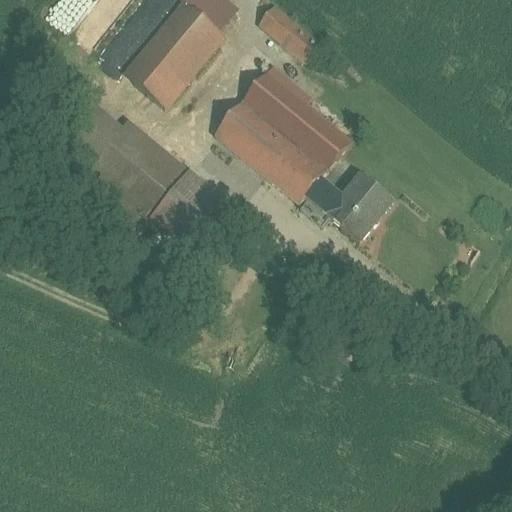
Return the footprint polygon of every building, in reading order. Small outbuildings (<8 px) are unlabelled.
[(185,7),(204,23),(213,13),(197,0),(187,0),(183,6),(185,7)] [(225,42),(185,9),(125,81),(165,114),(225,42)] [(322,50),(274,11),(259,30),(307,69),(322,50)] [(352,148),(268,78),(215,141),(299,210),(307,201),(320,185),(352,148)] [(191,178),(128,126),(75,190),(138,242),(191,178)] [(393,207),(362,181),(343,204),(320,185),(307,201),(330,220),(329,221),(360,247),(393,207)] [(209,187),(147,261),(184,292),(246,218),(209,187)] [(357,339),(338,333),(331,356),(350,362),(357,339)]
